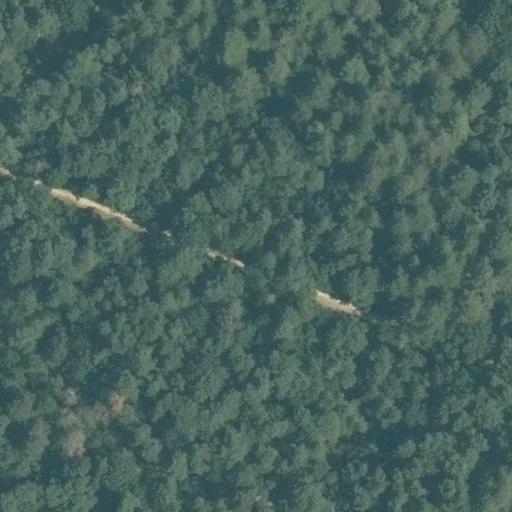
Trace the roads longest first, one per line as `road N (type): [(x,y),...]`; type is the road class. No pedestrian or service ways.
road 1 (track): [(511,363),(164,221)]
road 2 (track): [(164,221),(0,158)]
